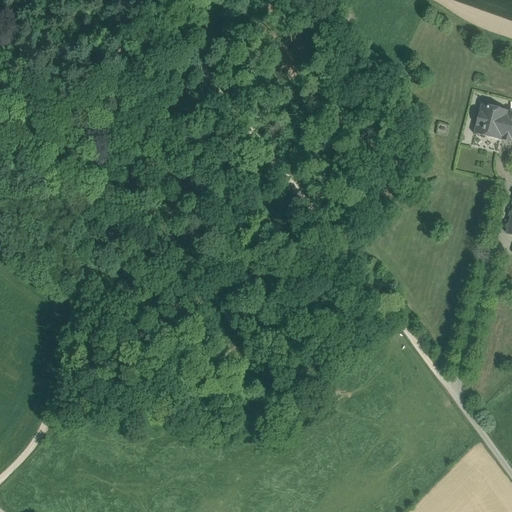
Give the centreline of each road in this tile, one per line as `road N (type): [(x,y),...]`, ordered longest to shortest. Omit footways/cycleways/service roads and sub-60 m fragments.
road 1 (track): [(0,480),(37,439),(60,385),(133,0)]
road 2 (track): [(368,267),(145,0)]
road 3 (unclassified): [(511,467),(368,267)]
